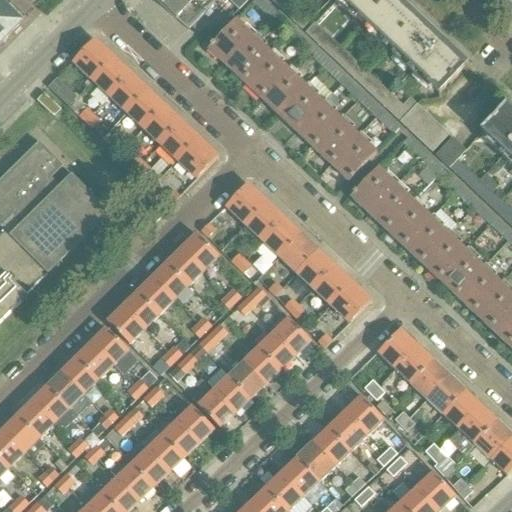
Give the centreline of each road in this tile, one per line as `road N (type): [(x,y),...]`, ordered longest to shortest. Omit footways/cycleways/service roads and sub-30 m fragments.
road 1 (residential): [(0,406),(253,154)]
road 2 (residential): [(184,511),(406,299)]
road 3 (residential): [(253,154),(96,3)]
road 4 (residential): [(406,299),(253,154)]
road 5 (residential): [(511,399),(406,299)]
road 6 (residential): [(0,99),(96,3)]
